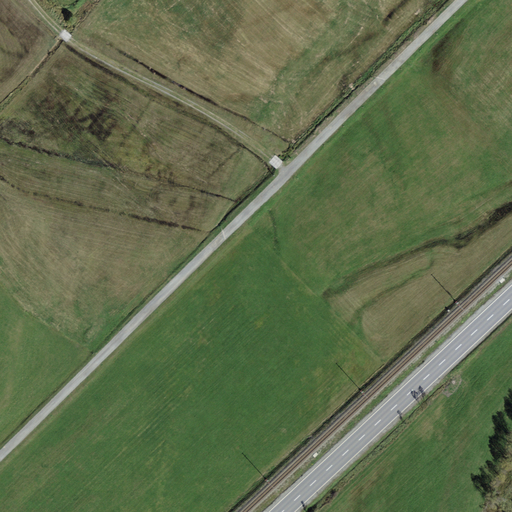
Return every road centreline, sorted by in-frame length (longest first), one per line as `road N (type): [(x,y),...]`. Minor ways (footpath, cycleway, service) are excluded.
road 1 (track): [(0,457),(285,175)]
road 2 (primary): [(511,297),(282,511)]
road 3 (track): [(285,175),(235,130),(79,46),(34,0)]
road 4 (track): [(285,175),(463,0)]
